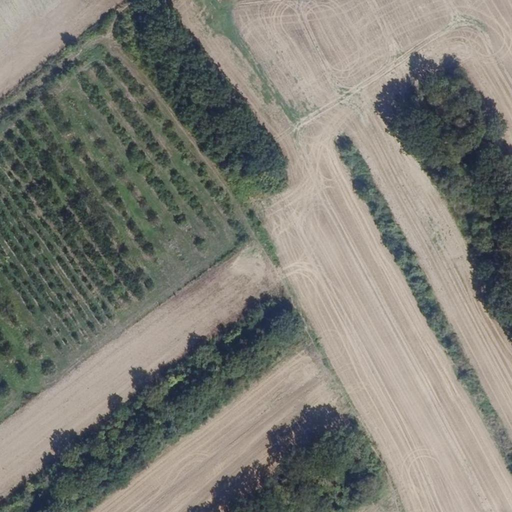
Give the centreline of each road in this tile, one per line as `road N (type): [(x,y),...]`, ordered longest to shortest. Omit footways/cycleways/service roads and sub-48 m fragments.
road 1 (track): [(388,511),(239,226),(100,39)]
road 2 (track): [(130,0),(100,39),(0,116)]
